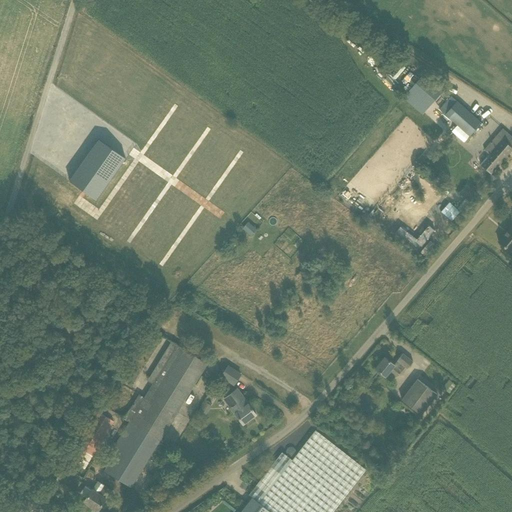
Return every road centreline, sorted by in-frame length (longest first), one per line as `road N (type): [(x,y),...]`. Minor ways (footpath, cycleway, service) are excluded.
road 1 (residential): [(176,511),(318,405),(511,177)]
road 2 (unclassified): [(0,254),(77,0)]
road 3 (track): [(511,121),(329,0)]
